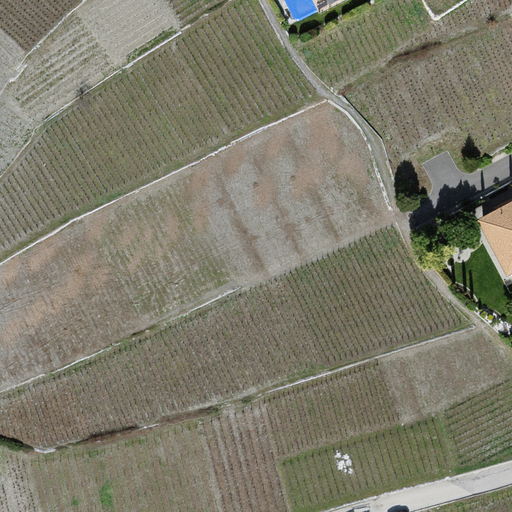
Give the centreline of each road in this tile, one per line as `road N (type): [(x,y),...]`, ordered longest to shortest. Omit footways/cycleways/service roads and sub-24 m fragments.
road 1 (track): [(403,219),(0,390)]
road 2 (unclassified): [(376,511),(511,469)]
road 3 (residential): [(511,163),(403,219)]
